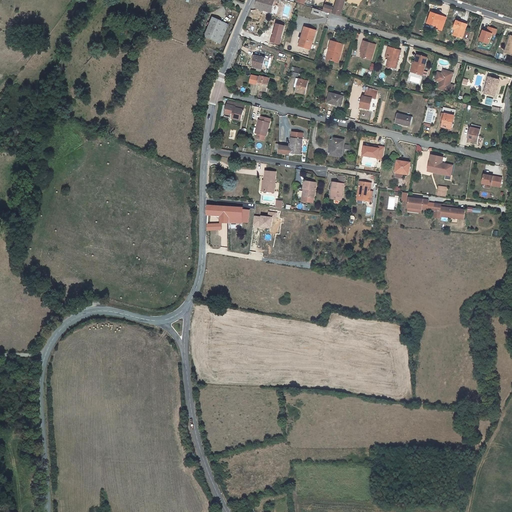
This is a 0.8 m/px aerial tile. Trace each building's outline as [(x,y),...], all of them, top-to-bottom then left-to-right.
[(277,3),(278,0),(276,0),(255,0),(253,9),(268,14),(271,2),(277,3)] [(339,16),(344,0),(334,0),(331,13),(339,16)] [(330,7),(323,4),(320,10),(328,13),(330,7)] [(321,17),(322,13),(318,12),(309,9),(308,14),(321,17)] [(447,17),(430,11),(425,25),(442,31),(447,17)] [(228,23),(211,17),(203,35),(220,41),(228,23)] [(453,21),(452,26),(454,27),(453,29),(451,36),(460,38),(464,25),(453,21)] [(284,26),(276,24),(271,42),(279,44),(284,26)] [(481,29),(477,41),(488,45),(492,34),(495,35),(497,29),(488,26),(486,31),(481,29)] [(298,36),(295,46),(306,49),(311,30),(301,27),(299,31),(302,32),(300,37),(298,36)] [(506,48),(505,48),(503,53),(511,55),(511,37),(509,36),(506,48)] [(327,49),(324,59),(334,62),(340,43),(327,40),(325,49),(327,49)] [(359,41),(357,49),(359,50),(358,53),(357,57),(367,60),(372,45),(359,41)] [(398,51),(388,48),(385,57),(387,58),(386,60),(384,67),(393,70),(398,51)] [(412,62),(409,71),(418,74),(423,57),(414,55),(412,62)] [(250,63),(249,69),(257,71),(260,60),(250,57),(248,63),(250,63)] [(435,81),(433,88),(447,92),(449,85),(445,84),(448,73),(438,70),(437,74),(433,72),(431,80),(435,81)] [(488,77),(483,92),(495,96),(500,81),(488,77)] [(256,78),(253,91),(262,93),(265,80),(256,78)] [(292,88),(291,94),(300,95),(303,82),(291,80),(290,87),(292,88)] [(326,94),(324,105),(333,107),(334,104),(337,105),(339,97),(326,94)] [(358,96),(356,107),(364,110),(367,98),(358,96)] [(225,103),(224,107),(232,109),(232,110),(241,112),(242,107),(225,103)] [(232,109),(224,107),(222,116),(228,117),(228,116),(231,116),(230,121),(239,123),(241,112),(232,110),(232,109)] [(441,107),(437,125),(446,127),(450,108),(441,107)] [(393,113),(391,122),(403,125),(403,123),(407,124),(409,116),(393,113)] [(255,122),(254,127),(256,128),(253,135),(254,136),(253,140),(260,142),(262,137),(263,138),(267,120),(258,118),(257,123),(255,122)] [(472,141),(475,127),(466,125),(463,139),(472,141)] [(276,145),(274,153),(284,154),(285,153),(295,154),(298,139),(298,133),(288,132),(287,138),(287,139),(285,147),(284,146),(276,145)] [(325,143),(323,152),(326,152),(325,154),(337,156),(339,140),(328,138),(327,144),(325,143)] [(374,147),(363,145),(362,156),(377,158),(377,160),(383,161),(385,146),(374,145),(374,147)] [(444,156),(430,154),(426,173),(443,176),(444,175),(452,177),(455,164),(443,162),(444,156)] [(392,167),(392,178),(404,178),(405,167),(392,167)] [(479,171),(477,180),(496,183),(497,174),(479,171)] [(259,183),(258,194),(268,194),(270,174),(260,174),(259,183)] [(300,181),(298,189),(300,189),(299,197),(298,201),(309,202),(309,198),(311,183),(300,181)] [(328,182),(326,190),(328,190),(327,198),(337,200),(340,184),(328,182)] [(356,182),(353,200),(367,202),(369,192),(366,192),(367,184),(356,182)] [(406,197),(406,206),(419,208),(425,208),(425,202),(426,199),(420,198),(406,197)] [(455,204),(425,202),(425,208),(440,210),(440,205),(455,207),(455,204)] [(440,210),(439,215),(462,217),(463,208),(455,207),(440,205),(440,210)] [(216,218),(218,208),(204,207),(203,217),(216,218)] [(215,224),(224,224),(236,225),(237,210),(218,208),(216,218),(215,224)] [(243,225),(244,211),(237,210),(236,225),(243,225)] [(254,215),(253,226),(271,228),(272,219),(277,219),(277,213),(269,212),(268,217),(254,215)]
